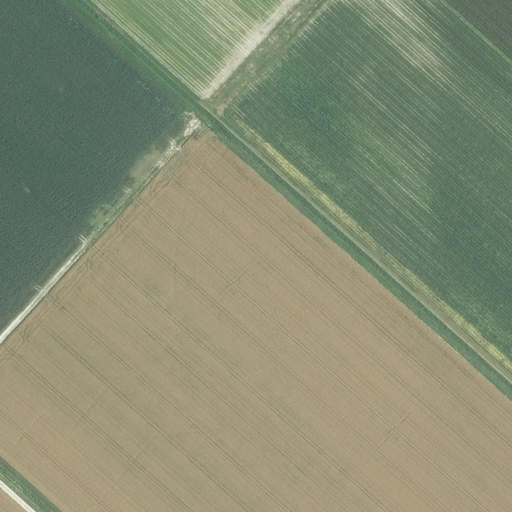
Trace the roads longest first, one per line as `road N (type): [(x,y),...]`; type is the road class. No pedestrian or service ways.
road 1 (track): [(0,342),(200,117)]
road 2 (track): [(309,0),(209,109)]
